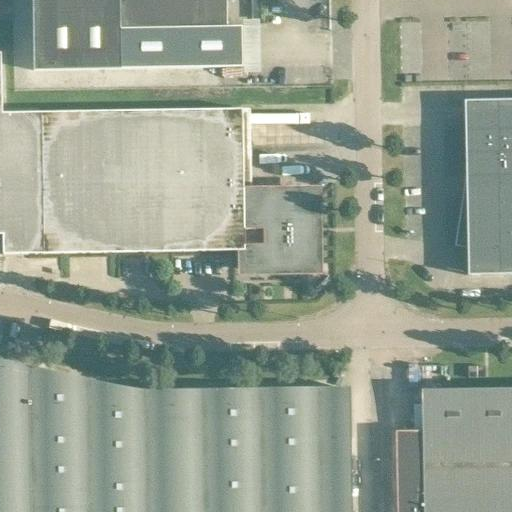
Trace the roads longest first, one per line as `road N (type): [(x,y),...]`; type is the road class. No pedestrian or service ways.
road 1 (unclassified): [(372,331),(188,335),(0,294)]
road 2 (unclassified): [(372,331),(365,0)]
road 3 (unclassified): [(511,328),(372,331)]
road 4 (unknown): [(366,57),(301,53),(297,0)]
